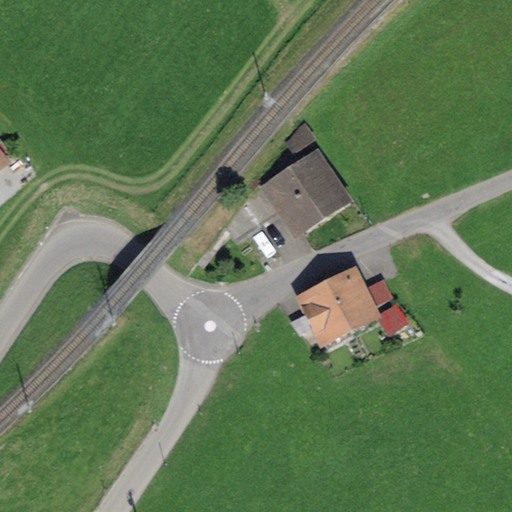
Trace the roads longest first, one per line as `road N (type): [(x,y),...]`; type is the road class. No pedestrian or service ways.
road 1 (residential): [(511,184),(288,284),(210,329)]
road 2 (tertiary): [(210,329),(133,258),(86,237),(58,248),(0,329)]
road 3 (tertiary): [(114,511),(185,403),(210,329)]
